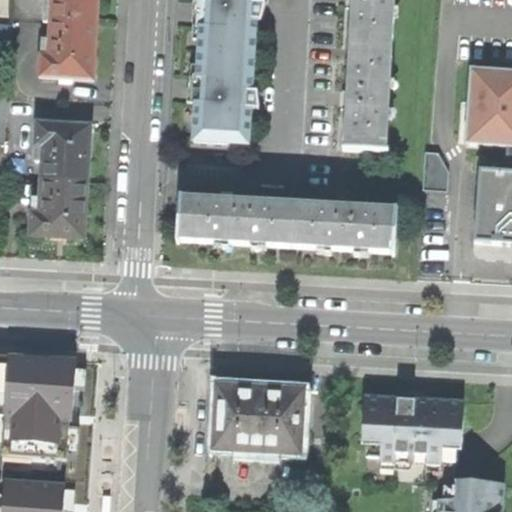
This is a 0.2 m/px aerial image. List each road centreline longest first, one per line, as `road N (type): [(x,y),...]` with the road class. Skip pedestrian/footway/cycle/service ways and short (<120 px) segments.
road 1 (secondary): [(155,317),(511,337)]
road 2 (residential): [(135,315),(148,0)]
road 3 (residential): [(141,511),(155,317)]
road 4 (secondary): [(0,308),(135,315)]
